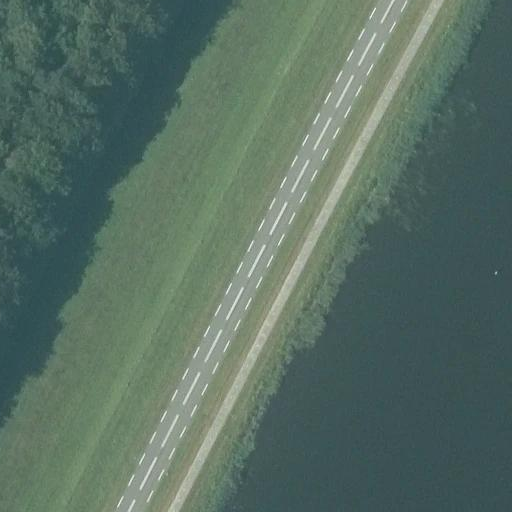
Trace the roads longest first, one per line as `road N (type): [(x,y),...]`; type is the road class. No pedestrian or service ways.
road 1 (primary): [(154,511),(394,0)]
road 2 (track): [(156,0),(0,304)]
